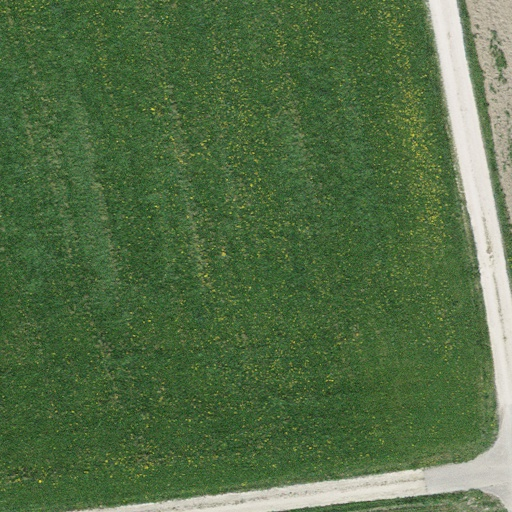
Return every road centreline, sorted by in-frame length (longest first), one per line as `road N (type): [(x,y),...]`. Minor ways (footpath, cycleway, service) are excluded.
road 1 (track): [(511,385),(439,0)]
road 2 (track): [(511,470),(166,511)]
